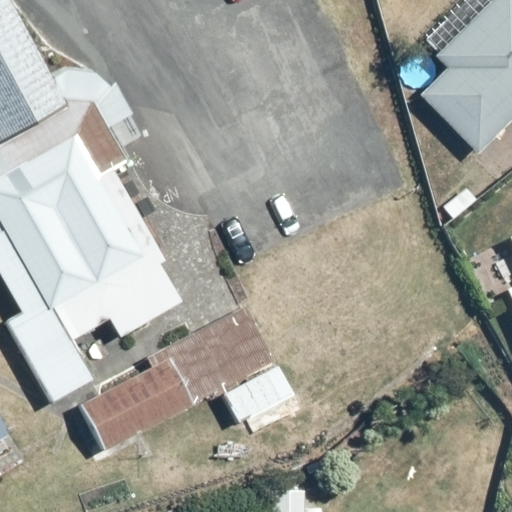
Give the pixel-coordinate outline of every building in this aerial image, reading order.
[(511,0),(459,0),(413,45),(439,72),(411,98),(469,158),(511,116),(511,0)] [(0,3),(0,292),(15,318),(0,326),(0,328),(46,409),(88,385),(65,345),(103,324),(114,343),(174,308),(153,271),(159,266),(105,175),(120,167),(103,133),(129,117),(110,90),(98,77),(65,72),(49,82),(3,3),(0,3)] [(511,231),(502,236),(511,260),(511,281),(501,286),(511,313),(511,231)] [(151,373),(76,410),(98,456),(215,399),(230,430),(297,397),(250,303),(143,356),(151,373)] [(0,465),(19,454),(0,422),(0,465)] [(310,488),(271,487),(270,511),(323,511),(323,502),(309,501),(310,488)]
